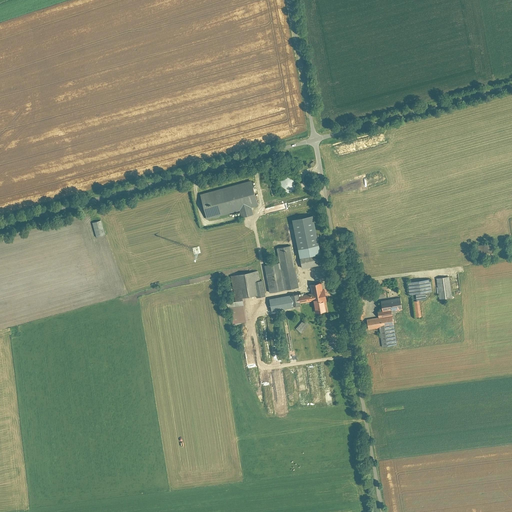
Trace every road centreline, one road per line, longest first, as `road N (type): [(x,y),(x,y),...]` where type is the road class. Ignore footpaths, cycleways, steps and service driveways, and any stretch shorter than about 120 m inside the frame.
road 1 (residential): [(315,140),(382,511)]
road 2 (residential): [(0,224),(315,140)]
road 3 (track): [(325,196),(252,219),(267,295),(252,317),(260,364),(353,353)]
road 4 (unclassified): [(315,140),(511,86)]
road 5 (track): [(262,267),(102,305)]
road 6 (residential): [(290,0),(315,140)]
